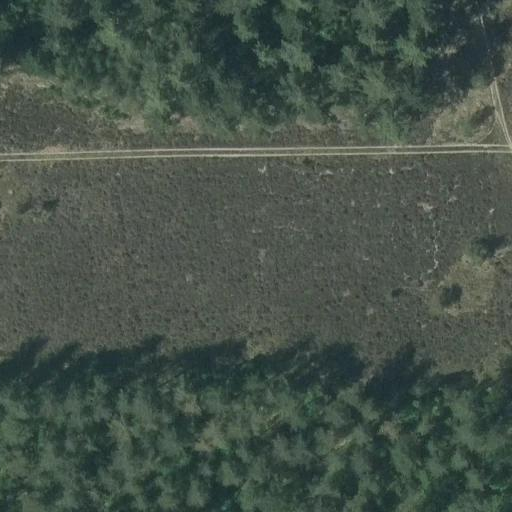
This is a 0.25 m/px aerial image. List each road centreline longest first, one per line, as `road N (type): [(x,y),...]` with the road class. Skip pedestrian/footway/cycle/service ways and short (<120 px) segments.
road 1 (track): [(511,146),(0,157)]
road 2 (track): [(469,0),(511,164)]
